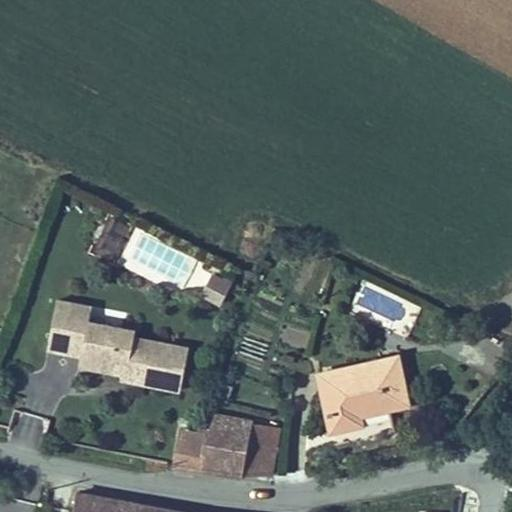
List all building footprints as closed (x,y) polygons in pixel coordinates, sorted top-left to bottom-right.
[(239,282),(248,265),(232,257),(223,275),(239,282)] [(200,298),(220,308),(232,282),(212,273),(200,298)] [(116,302),(82,297),(74,346),(108,351),(107,361),(149,368),(161,369),(160,374),(209,382),(215,340),(160,331),(161,324),(114,317),(116,302)] [(440,351),(338,371),(350,430),(400,420),(399,413),(451,402),(440,351)] [(285,422),(240,411),(232,440),(221,478),(268,485),(285,422)] [(45,432),(47,417),(16,413),(14,428),(45,432)] [(298,425),(285,422),(268,485),(282,485),(298,425)] [(195,431),(186,469),(221,478),(232,440),(195,431)]
